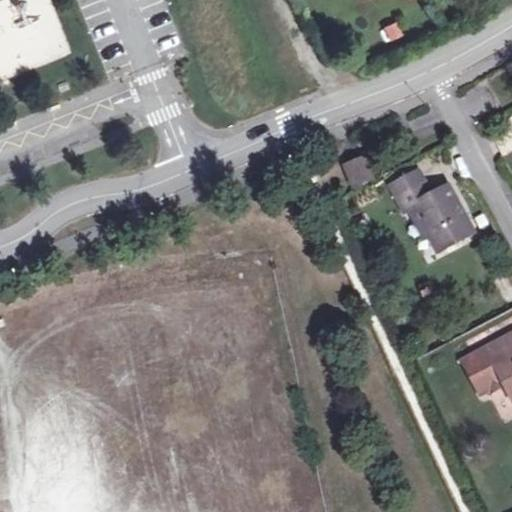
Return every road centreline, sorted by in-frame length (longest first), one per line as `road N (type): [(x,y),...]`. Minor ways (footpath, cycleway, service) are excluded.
road 1 (residential): [(430,74),(339,104),(157,187),(75,199),(0,246)]
road 2 (residential): [(511,227),(430,74)]
